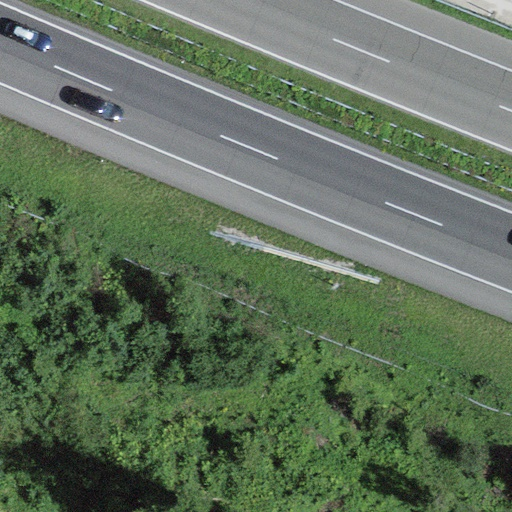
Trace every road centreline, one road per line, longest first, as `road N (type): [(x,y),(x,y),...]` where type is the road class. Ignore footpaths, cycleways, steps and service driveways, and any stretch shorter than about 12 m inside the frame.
road 1 (motorway): [(0,43),(511,252)]
road 2 (motorway): [(511,111),(238,0)]
